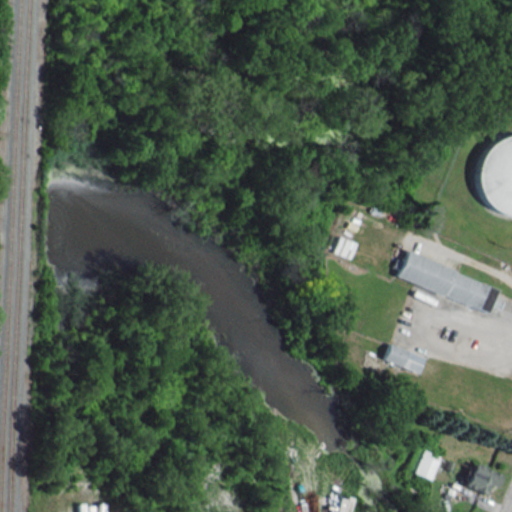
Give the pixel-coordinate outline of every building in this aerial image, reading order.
[(507,215),(511,215),(511,214),(511,134),(508,134),(480,144),(471,167),(470,179),(479,204),(507,215)] [(393,276),(484,312),(494,286),(402,251),(393,276)] [(423,354),(387,344),(383,361),(418,371),(423,354)] [(412,472),(428,479),(438,456),(423,449),(412,472)] [(462,484),(488,496),(498,473),(472,461),(462,484)]
